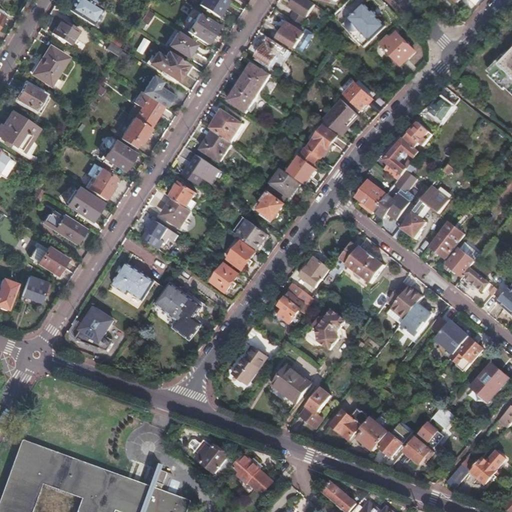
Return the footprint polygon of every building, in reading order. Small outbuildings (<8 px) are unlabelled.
[(74,0),(68,10),(97,30),(105,18),(100,15),(103,11),(86,0),(74,0)] [(224,9),(229,1),(227,0),(200,0),(198,5),(223,22),(229,12),(224,9)] [(308,17),(315,5),(307,0),(295,0),(294,2),(299,5),(296,10),(308,17)] [(369,37),(375,44),(392,27),(368,4),(355,16),(373,34),(369,37)] [(156,14),(149,10),(141,23),(147,27),(156,14)] [(188,32),(206,44),(218,27),(199,15),(188,32)] [(52,34),(70,46),(79,32),(61,20),(52,34)] [(279,39),(295,49),(305,35),(291,26),(287,32),(284,30),(279,39)] [(170,45),(188,57),(195,44),(178,33),(170,45)] [(382,45),(402,65),(416,52),(411,47),(411,43),(408,39),(404,40),(398,34),(392,40),(390,37),(382,45)] [(114,35),(110,42),(122,50),(126,43),(114,35)] [(291,52),(271,39),(259,58),(273,67),(282,53),(287,57),(291,52)] [(122,50),(110,42),(106,50),(117,57),(121,51),(122,50)] [(132,47),(126,43),(122,50),(121,51),(127,55),(132,47)] [(332,43),(331,45),(328,50),(333,53),(335,54),(339,47),(332,43)] [(32,75),(51,86),(68,59),(50,47),(32,75)] [(121,51),(117,57),(123,60),(127,55),(121,51)] [(189,65),(168,51),(164,57),(156,52),(149,63),(178,81),(189,65)] [(511,52),(494,72),(511,89),(511,52)] [(338,60),(334,57),(329,64),(334,67),(338,60)] [(248,73),(242,82),(261,93),(272,76),(255,66),(250,74),(248,73)] [(142,93),(141,94),(142,95),(143,94),(149,98),(163,107),(165,108),(165,107),(167,107),(170,103),(169,101),(172,97),(158,88),(161,83),(152,77),(142,93)] [(463,81),(459,86),(470,96),(474,90),(463,81)] [(261,93),(242,82),(229,103),(247,114),(261,93)] [(347,95),(362,110),(374,98),(358,83),(347,95)] [(16,100),(35,112),(44,97),(26,85),(16,100)] [(445,96),(456,105),(461,99),(450,90),(445,96)] [(148,127),(151,130),(164,109),(162,108),(163,107),(149,98),(143,94),(142,95),(140,94),(133,104),(135,106),(129,116),(133,118),(148,127)] [(344,100),(324,123),(339,134),(358,113),(344,100)] [(443,122),(454,108),(444,100),(439,106),(436,104),(430,112),(443,122)] [(0,124),(0,137),(23,152),(34,136),(32,135),(37,127),(12,112),(3,126),(0,124)] [(221,115),(211,130),(219,135),(233,144),(247,126),(227,113),(225,118),(221,115)] [(120,139),(136,149),(140,143),(142,145),(151,130),(148,127),(133,118),(120,139)] [(417,124),(409,133),(421,144),(424,147),(425,146),(433,136),(417,123),(417,124)] [(308,149),(320,158),(323,160),(339,137),(326,127),(308,149)] [(409,133),(398,145),(397,144),(383,160),(389,165),(385,170),(398,181),(404,172),(417,156),(420,153),(416,150),(421,144),(409,133)] [(220,163),(233,144),(219,135),(206,154),(220,163)] [(104,159),(124,172),(135,155),(111,140),(106,140),(104,145),(105,149),(108,152),(104,159)] [(420,153),(417,156),(422,160),(430,150),(425,146),(424,147),(420,153)] [(308,149),(307,148),(289,171),(306,184),(317,169),(314,167),(320,158),(308,149)] [(221,170),(200,156),(192,168),(191,167),(186,175),(200,184),(205,176),(213,182),(221,170)] [(95,179),(87,190),(104,201),(113,187),(111,186),(116,179),(101,169),(93,164),(87,174),(92,177),(95,179)] [(449,165),(444,172),(448,175),(453,168),(449,165)] [(301,183),(283,169),(268,191),(286,205),(301,183)] [(387,195),(374,211),(384,219),(388,214),(397,220),(416,196),(410,192),(418,183),(404,172),(398,181),(395,185),(401,190),(393,199),(387,195)] [(84,188),(87,190),(95,179),(92,177),(84,188)] [(181,183),(171,198),(174,200),(188,209),(198,194),(181,183)] [(361,202),(374,212),(374,211),(385,197),(367,183),(359,193),(359,199),(362,201),(361,202)] [(393,237),(398,241),(405,232),(415,240),(421,232),(419,231),(426,223),(418,217),(421,213),(424,215),(430,207),(439,214),(446,205),(449,201),(450,200),(432,187),(428,192),(401,227),(393,237)] [(44,193),(37,188),(35,191),(42,196),(44,193)] [(67,205),(91,221),(102,204),(77,188),(67,205)] [(42,196),(35,191),(32,197),(28,202),(33,205),(37,199),(39,201),(42,196)] [(285,205),(269,193),(263,202),(265,204),(260,211),(274,221),(275,219),(277,219),(278,219),(279,218),(280,217),(281,215),(281,214),(281,212),(280,212),(285,205)] [(155,194),(150,206),(164,211),(169,200),(155,194)] [(188,209),(174,200),(165,214),(170,217),(168,220),(181,229),(192,212),(188,209)] [(42,223),(77,245),(87,230),(63,215),(62,217),(52,211),(50,215),(48,214),(42,223)] [(165,242),(167,243),(171,239),(176,242),(180,236),(156,220),(148,231),(153,234),(147,242),(160,250),(165,242)] [(237,235),(258,250),(269,235),(249,220),(237,235)] [(442,231),(430,246),(446,259),(458,244),(465,235),(449,222),(442,231)] [(228,260),(242,271),(255,253),(241,242),(228,260)] [(348,264),(359,249),(352,243),(341,258),(337,263),(330,273),(337,279),(337,278),(346,266),(348,264)] [(30,258),(57,276),(68,260),(48,247),(44,253),(37,248),(30,258)] [(385,266),(360,248),(359,249),(348,264),(346,266),(371,284),(385,266)] [(447,266),(463,278),(464,277),(472,267),(476,261),(461,249),(447,266)] [(301,275),(316,287),(330,269),(317,259),(310,268),(308,266),(301,275)] [(212,282),(226,292),(239,276),(224,265),(212,282)] [(126,266),(110,291),(126,301),(128,298),(141,305),(155,285),(126,266)] [(472,267),(464,277),(484,293),(492,284),(472,267)] [(22,295),(39,301),(46,283),(29,277),(22,295)] [(0,307),(7,310),(16,285),(3,279),(0,286),(0,307)] [(205,307),(173,283),(157,305),(177,320),(172,327),(192,341),(204,324),(196,319),(205,307)] [(400,304),(411,290),(402,283),(391,298),(386,304),(395,311),(400,304)] [(289,291),(291,292),(308,306),(314,299),(312,297),(311,298),(294,284),(289,291)] [(488,294),(491,297),(498,289),(495,286),(488,294)] [(511,289),(509,287),(498,301),(511,313),(511,289)] [(417,305),(423,297),(412,288),(411,290),(400,304),(395,311),(394,311),(405,320),(417,305)] [(386,304),(391,298),(382,291),(373,303),(382,310),(386,304)] [(301,310),(308,316),(313,310),(308,306),(291,292),(280,306),(285,310),(280,316),(290,324),(301,310)] [(432,317),(417,305),(405,320),(401,325),(416,336),(432,317)] [(391,316),(401,325),(405,320),(394,311),(391,316)] [(85,326),(73,344),(105,356),(111,348),(101,342),(111,325),(93,313),(87,321),(89,323),(87,327),(85,326)] [(319,320),(312,329),(315,331),(318,343),(329,351),(338,340),(338,333),(345,323),(331,313),(327,319),(319,320)] [(440,317),(431,327),(440,336),(449,325),(440,317)] [(455,356),(459,350),(470,338),(451,322),(449,325),(440,336),(436,340),(455,356)] [(315,331),(312,329),(306,337),(316,344),(318,343),(315,331)] [(455,356),(451,359),(459,366),(457,368),(464,375),(482,353),(485,350),(483,349),(472,340),(462,352),(459,350),(455,356)] [(245,358),(259,368),(267,358),(254,347),(245,358)] [(246,384),(259,368),(245,358),(244,357),(232,372),(246,384)] [(481,378),(473,388),(490,403),(511,379),(493,364),(486,372),(488,373),(483,380),(481,378)] [(273,385),(297,403),(312,383),(288,365),(273,385)] [(321,388),(306,407),(307,408),(300,416),(316,429),(323,420),(316,415),(331,397),(321,388)] [(434,416),(447,427),(457,416),(445,404),(443,405),(440,409),(434,416)] [(509,429),(511,425),(511,407),(500,421),(500,422),(509,429)] [(329,425),(348,440),(360,425),(368,416),(365,413),(362,414),(360,412),(353,420),(342,410),(329,425)] [(359,438),(375,451),(389,434),(371,419),(361,431),(363,434),(359,438)] [(405,451),(404,452),(420,465),(432,451),(433,449),(427,445),(437,433),(427,424),(422,430),(417,436),(413,441),(405,451)] [(392,434),(381,447),(393,457),(401,447),(405,451),(413,441),(403,433),(398,439),(392,434)] [(22,440),(0,501),(0,511),(183,511),(187,502),(159,492),(166,473),(158,472),(157,472),(157,473),(156,473),(155,473),(155,474),(154,474),(154,475),(153,475),(153,476),(148,488),(22,440)] [(198,458),(217,474),(230,457),(216,446),(214,449),(206,441),(198,451),(201,454),(198,458)] [(492,448),(476,466),(471,472),(486,485),(499,471),(488,461),(497,452),(492,448)] [(249,482),(261,494),(270,485),(268,483),(271,480),(260,470),(261,469),(247,455),(237,466),(243,472),(239,475),(248,483),(249,482)] [(476,466),(468,459),(463,464),(471,472),(476,466)] [(471,472),(463,464),(446,483),(450,486),(455,490),(471,472)] [(324,492),(345,511),(350,511),(356,506),(332,484),(324,492)] [(310,511),(307,509),(311,503),(301,495),(288,511),(310,511)] [(379,511),(365,498),(353,511),(390,511),(387,508),(383,511),(379,511)] [(511,498),(502,508),(511,511),(511,498)]
